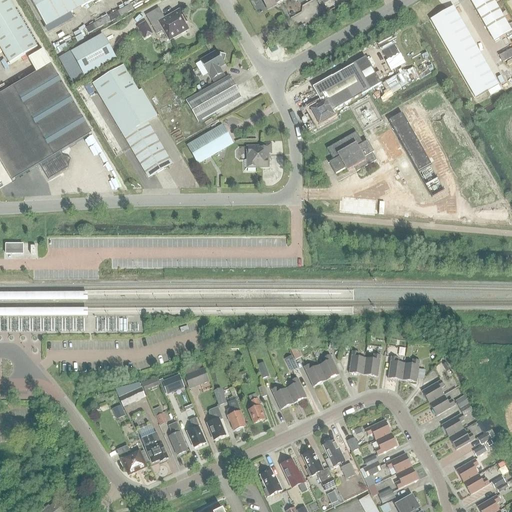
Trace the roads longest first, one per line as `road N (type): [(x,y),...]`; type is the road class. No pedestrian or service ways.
road 1 (residential): [(447,511),(439,480),(398,409),(378,398),(217,468)]
road 2 (unclassified): [(290,195),(0,209)]
road 3 (unclassified): [(406,0),(266,78)]
road 4 (unclassified): [(290,195),(293,138),(266,78)]
